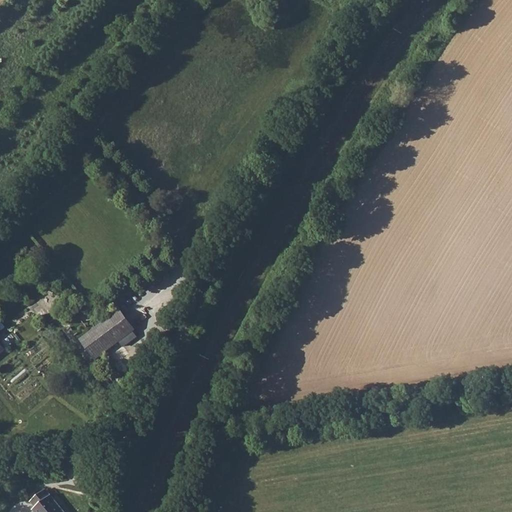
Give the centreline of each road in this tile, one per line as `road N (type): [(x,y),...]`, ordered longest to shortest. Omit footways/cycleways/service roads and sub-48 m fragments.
road 1 (track): [(383,0),(210,252),(126,421),(30,286),(10,271),(0,278)]
road 2 (track): [(511,386),(226,433),(185,511)]
road 3 (unclassified): [(0,470),(106,458),(126,421)]
